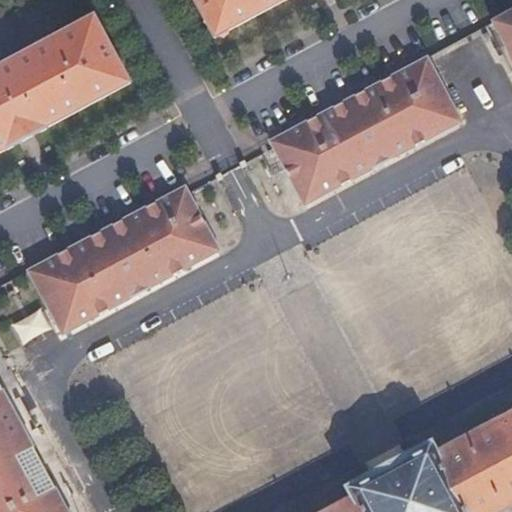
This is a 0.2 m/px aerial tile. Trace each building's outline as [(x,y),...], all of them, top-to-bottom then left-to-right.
[(199,0),(220,40),(294,0),(199,0)] [(511,12),(497,21),(511,50),(511,12)] [(0,157),(137,84),(101,17),(0,70),(0,157)] [(428,57),(274,139),(307,203),(463,120),(428,57)] [(189,183),(32,267),(66,330),(223,247),(189,183)] [(67,511),(0,384),(0,511),(67,511)] [(493,511),(511,502),(511,410),(432,454),(427,443),(344,487),(349,498),(322,511),(493,511)]
